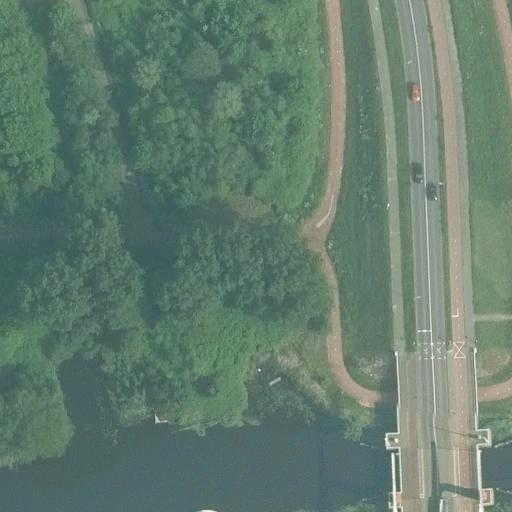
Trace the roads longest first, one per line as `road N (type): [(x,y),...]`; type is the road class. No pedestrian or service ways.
road 1 (secondary): [(436,353),(419,68),(407,0)]
road 2 (secondary): [(436,353),(443,511)]
